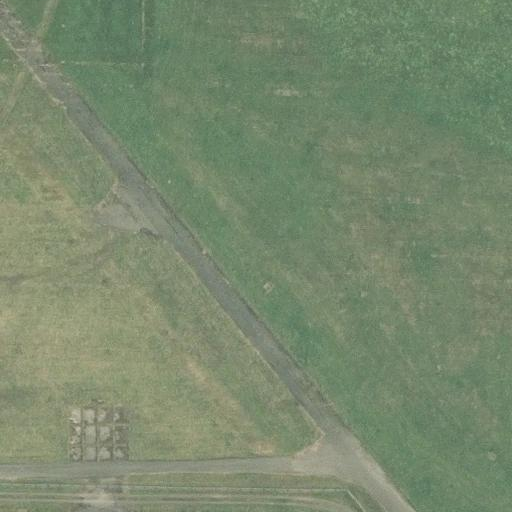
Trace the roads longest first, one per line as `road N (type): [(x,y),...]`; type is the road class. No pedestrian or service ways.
road 1 (track): [(169,511),(0,509)]
road 2 (track): [(0,227),(107,230),(149,214)]
